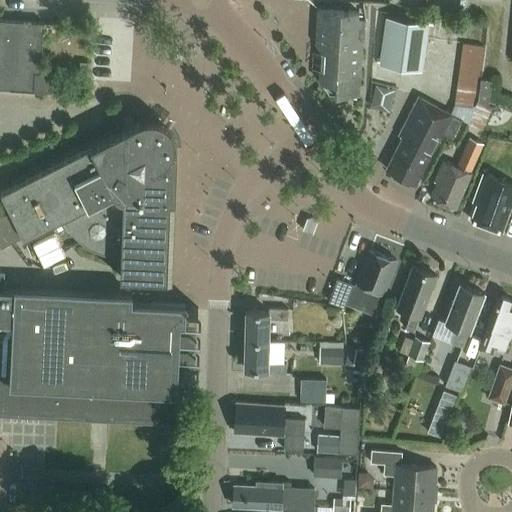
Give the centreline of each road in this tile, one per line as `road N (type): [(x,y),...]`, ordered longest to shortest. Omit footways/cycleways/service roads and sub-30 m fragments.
road 1 (unclassified): [(209,511),(221,238),(241,189),(316,140)]
road 2 (tertiary): [(511,263),(362,203),(316,140)]
road 3 (tertiary): [(316,140),(208,0)]
